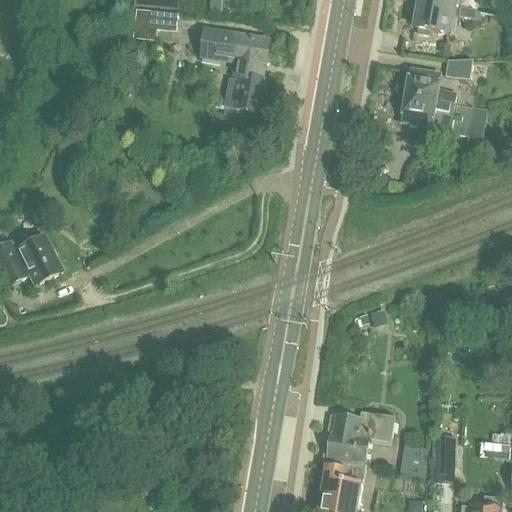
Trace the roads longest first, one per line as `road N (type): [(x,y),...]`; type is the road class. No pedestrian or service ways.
road 1 (tertiary): [(254,511),(312,184)]
road 2 (residential): [(312,184),(268,183),(28,306)]
road 3 (tertiary): [(312,184),(344,0)]
